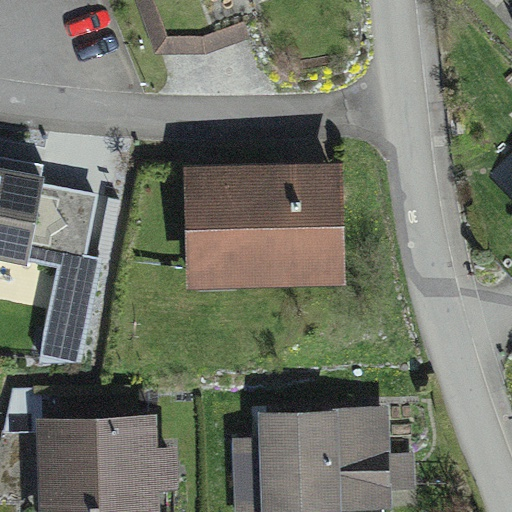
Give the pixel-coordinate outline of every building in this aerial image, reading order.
[(506,0),(483,0),(493,11),(506,0)] [(511,10),(486,34),(511,63),(511,10)] [(295,177),(157,177),(157,279),(295,279),(295,177)] [(102,205),(0,183),(0,267),(32,275),(15,356),(52,363),(73,265),(88,268),(102,205)] [(511,248),(511,207),(492,225),(511,248)] [(360,413),(229,413),(228,511),(305,511),(305,505),(360,505),(360,413)] [(116,421),(14,418),(11,511),(113,511),(114,483),(142,484),(143,451),(115,450),(116,421)]
